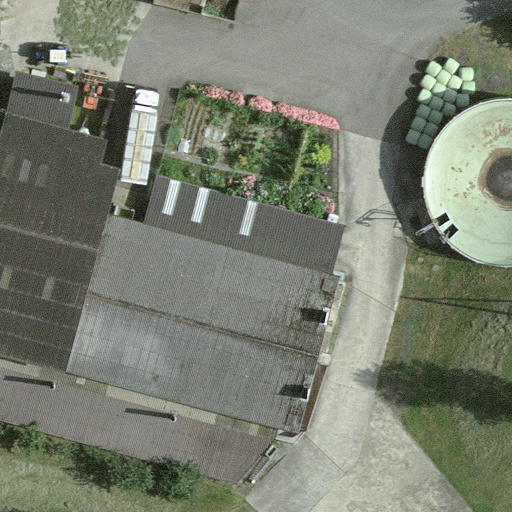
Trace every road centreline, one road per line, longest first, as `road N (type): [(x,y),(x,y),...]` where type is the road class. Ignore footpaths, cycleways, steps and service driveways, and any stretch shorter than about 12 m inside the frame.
road 1 (unknown): [(374,11),(391,187),(350,459)]
road 2 (track): [(350,0),(226,51),(35,4)]
road 3 (track): [(498,0),(422,19),(350,0)]
